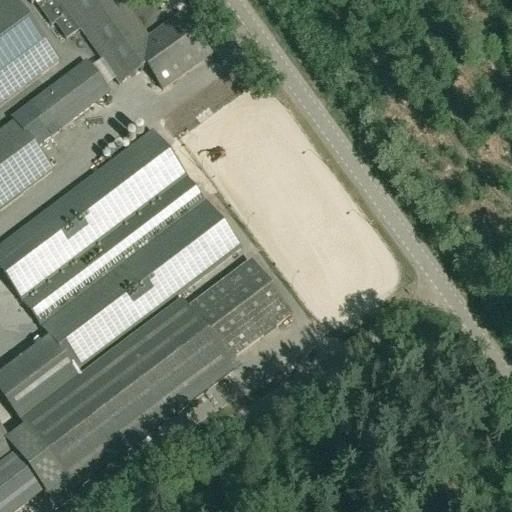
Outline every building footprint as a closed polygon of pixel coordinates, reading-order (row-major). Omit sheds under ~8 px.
[(0,0),(0,108),(59,65),(49,52),(10,0),(0,0)] [(148,39),(119,0),(26,0),(31,6),(40,0),(56,0),(119,86),(145,68),(162,92),(211,57),(181,15),(148,39)] [(49,139),(109,94),(86,63),(26,108),(49,139)] [(0,210),(51,173),(13,123),(0,132),(0,210)] [(205,204),(187,179),(152,132),(0,246),(0,272),(76,374),(240,250),(205,203),(205,204)] [(0,511),(20,511),(44,495),(51,505),(70,490),(72,493),(233,372),(227,365),(291,317),(251,264),(187,311),(181,303),(76,382),(45,341),(0,374),(0,396),(24,428),(6,441),(0,432),(0,511)]
